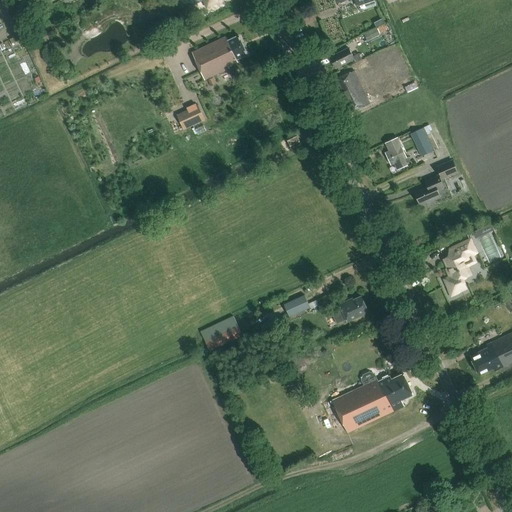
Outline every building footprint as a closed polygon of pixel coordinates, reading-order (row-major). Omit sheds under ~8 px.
[(190,0),(190,1),(190,3),(191,5),(192,6),(194,6),(203,2),(206,9),(218,3),(219,5),(230,0),(190,0)] [(354,0),(357,7),(362,6),(363,10),(376,5),(374,0),(335,0),(337,3),(345,0),(354,0)] [(374,23),(377,28),(385,23),(383,19),(374,23)] [(364,34),(368,41),(380,35),(377,28),(364,34)] [(192,53),(205,80),(230,69),(229,67),(238,63),(237,60),(247,55),(238,36),(228,41),(226,37),(192,53)] [(336,69),(354,60),(356,62),(362,59),(359,52),(352,55),(349,48),(330,58),(336,69)] [(345,95),(362,87),(355,71),(337,79),(345,95)] [(407,93),(417,88),(413,79),(411,80),(409,76),(401,80),(407,93)] [(362,87),(345,95),(353,112),(370,104),(362,87)] [(185,130),(199,123),(206,120),(199,105),(189,110),(190,113),(180,118),(178,115),(185,130)] [(424,128),(434,151),(440,148),(429,125),(424,128)] [(411,134),(422,157),(434,151),(424,128),(411,134)] [(297,136),(287,141),(291,150),(301,145),(297,136)] [(389,151),(386,153),(391,165),(395,164),(398,170),(406,166),(405,164),(411,162),(409,157),(407,158),(398,138),(386,143),(389,151)] [(452,161),(437,167),(441,177),(456,170),(452,161)] [(444,188),(439,176),(425,182),(428,187),(414,193),(420,205),(440,196),(438,191),(444,188)] [(489,258),(491,265),(504,259),(489,223),(470,231),(483,261),(489,258)] [(449,250),(452,255),(452,256),(446,259),(452,272),(449,273),(451,278),(446,281),(452,294),(463,289),(458,280),(470,275),(465,265),(472,261),(470,255),(476,253),(470,241),(449,250)] [(289,317),(310,308),(305,295),(284,305),(289,317)] [(337,324),(347,320),(348,322),(369,312),(361,297),(352,301),(351,299),(340,305),(342,310),(332,315),(337,324)] [(243,336),(234,318),(233,316),(200,332),(210,352),(243,336)] [(504,370),(511,366),(511,332),(487,345),(488,348),(471,356),(479,375),(493,369),(495,371),(503,367),(504,370)] [(340,377),(333,357),(313,364),(320,385),(340,377)] [(413,395),(412,394),(413,394),(404,375),(404,376),(403,374),(392,380),(390,376),(389,377),(388,376),(383,378),(383,380),(378,382),(378,380),(332,401),(347,433),(405,406),(402,401),(413,395)]
